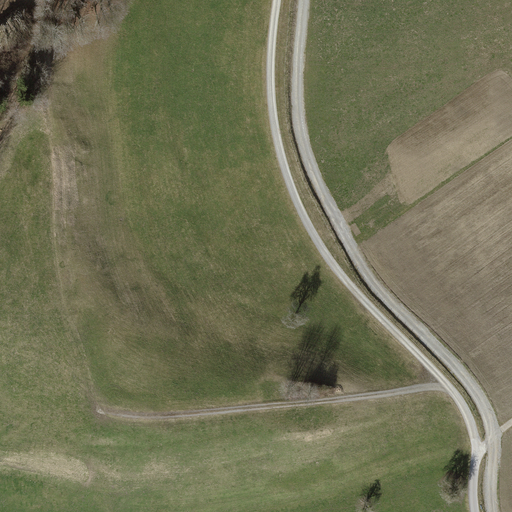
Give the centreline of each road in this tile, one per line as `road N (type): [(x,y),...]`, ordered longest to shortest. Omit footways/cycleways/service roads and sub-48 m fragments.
road 1 (track): [(480,452),(463,406),(309,231),(283,172),(271,105),(276,0)]
road 2 (track): [(99,410),(147,421),(447,388)]
